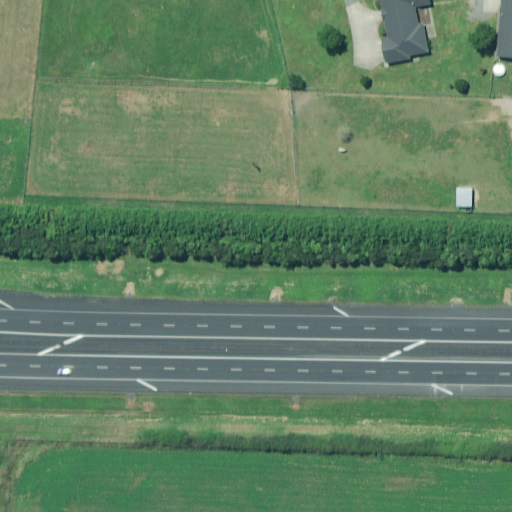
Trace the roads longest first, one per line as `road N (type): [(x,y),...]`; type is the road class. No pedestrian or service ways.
road 1 (motorway): [(0,320),(511,332)]
road 2 (motorway): [(511,374),(0,366)]
